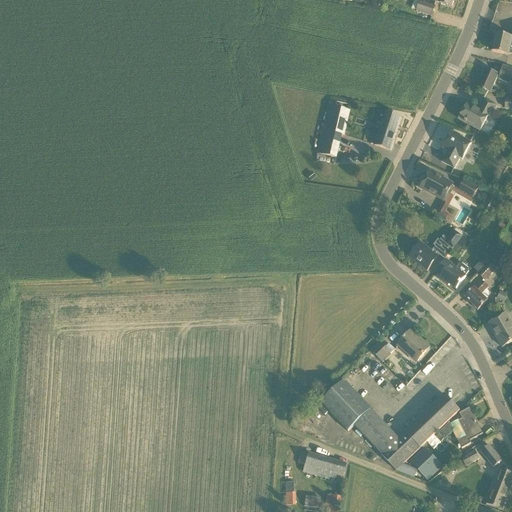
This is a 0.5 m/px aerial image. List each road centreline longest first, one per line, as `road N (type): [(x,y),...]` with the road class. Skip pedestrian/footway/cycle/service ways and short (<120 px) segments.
road 1 (residential): [(488,378),(470,341),(382,247),(378,230),(476,0)]
road 2 (track): [(280,430),(292,290),(281,279),(14,290)]
road 3 (track): [(280,430),(448,496)]
